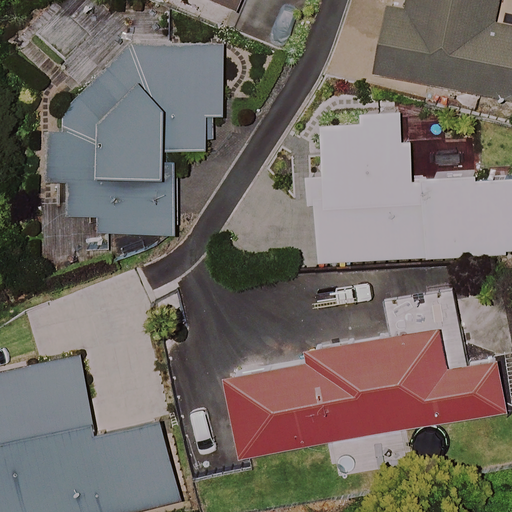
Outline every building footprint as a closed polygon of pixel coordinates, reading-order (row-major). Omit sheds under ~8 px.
[(242,0),(195,0),(235,17),(242,0)] [(495,0),(408,0),(407,8),(383,3),(371,71),(511,97),(511,26),(491,22),(495,0)] [(219,143),(218,44),(123,45),(74,94),(43,125),(44,178),(67,178),(67,211),(101,211),(101,227),(174,227),(173,143),(219,143)] [(511,170),(413,175),(410,108),(361,110),(361,119),(323,121),(324,170),(312,171),(316,259),(511,251),(511,170)] [(445,364),(438,322),(293,346),(295,357),(229,367),(243,451),(505,408),(496,356),(445,364)] [(90,431),(77,355),(0,368),(0,511),(119,511),(176,503),(162,418),(90,431)]
